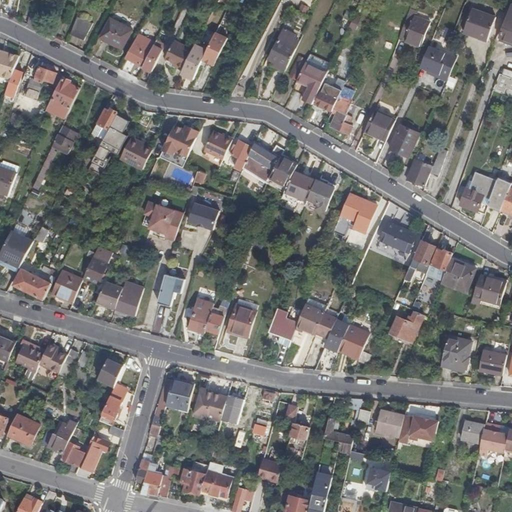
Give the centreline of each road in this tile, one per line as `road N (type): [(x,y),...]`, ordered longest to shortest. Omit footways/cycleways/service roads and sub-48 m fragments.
road 1 (residential): [(511,259),(268,115),(149,98),(0,25)]
road 2 (residential): [(511,401),(281,379),(159,349)]
road 3 (residential): [(159,349),(0,306)]
road 4 (residential): [(117,499),(159,349)]
road 5 (residential): [(117,499),(0,462)]
